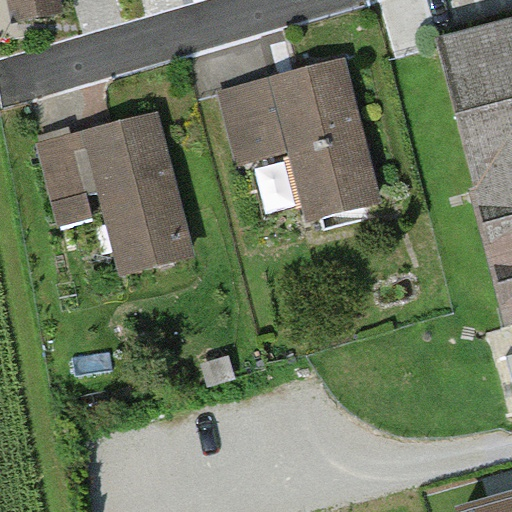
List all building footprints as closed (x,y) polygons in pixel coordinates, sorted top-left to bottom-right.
[(60,14),(57,0),(14,0),(19,22),(60,14)] [(511,30),(440,49),(511,323),(511,30)] [(340,66),(230,94),(247,164),(297,151),(314,221),(375,205),(340,66)] [(155,118),(44,146),(59,206),(108,193),(130,276),(191,260),(155,118)] [(511,511),(511,501),(472,511),(511,511)]
